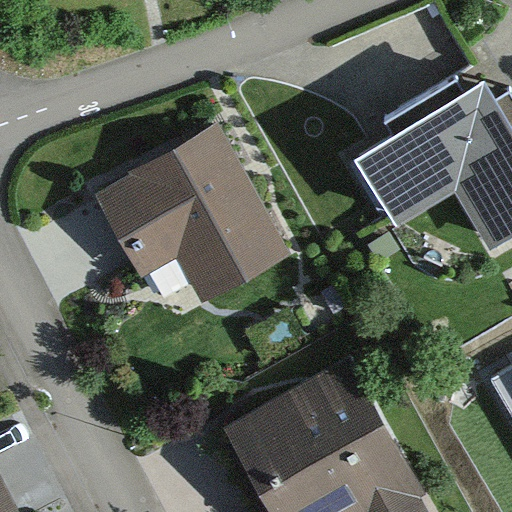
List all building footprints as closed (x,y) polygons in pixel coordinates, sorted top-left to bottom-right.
[(511,105),(493,67),(347,140),(388,222),(457,187),(485,241),(511,226),(511,105)] [(235,165),(213,126),(103,187),(144,260),(179,240),(209,294),(284,251),(235,165)] [(511,370),(496,380),(511,406),(511,370)] [(422,511),(359,397),(248,458),(277,511),(422,511)] [(0,511),(11,511),(0,492),(0,511)]
